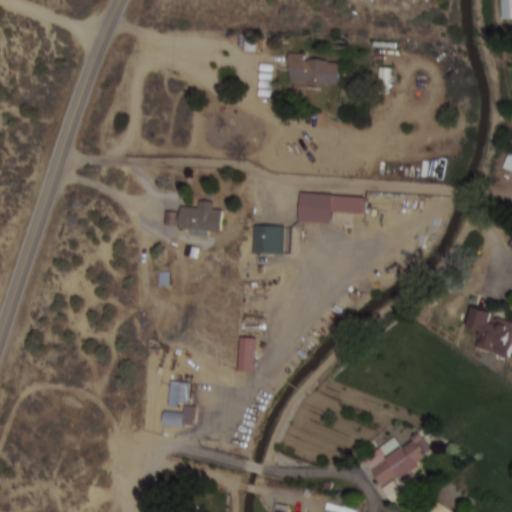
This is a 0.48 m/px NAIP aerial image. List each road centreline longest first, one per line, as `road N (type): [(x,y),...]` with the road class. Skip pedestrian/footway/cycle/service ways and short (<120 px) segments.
road 1 (secondary): [(0,340),(122,0)]
road 2 (residential): [(146,511),(164,448),(248,466)]
road 3 (residential): [(262,470),(358,479),(372,511)]
